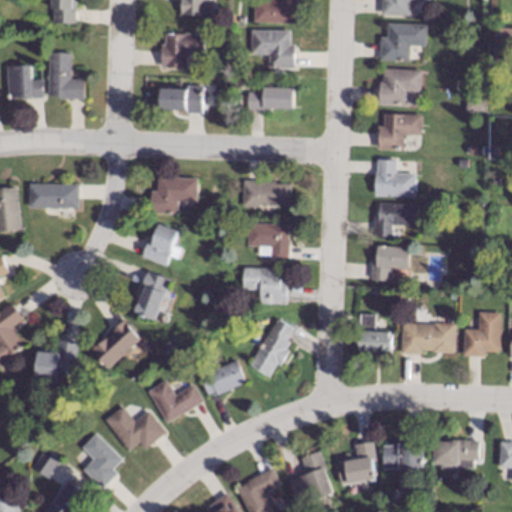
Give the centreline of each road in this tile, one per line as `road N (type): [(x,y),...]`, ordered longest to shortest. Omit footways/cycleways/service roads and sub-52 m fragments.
road 1 (residential): [(341,0),(326,404)]
road 2 (residential): [(511,397),(412,393),(326,404),(215,451),(145,511)]
road 3 (residential): [(336,150),(36,141),(0,147)]
road 4 (residential): [(78,274),(113,189),(118,0)]
